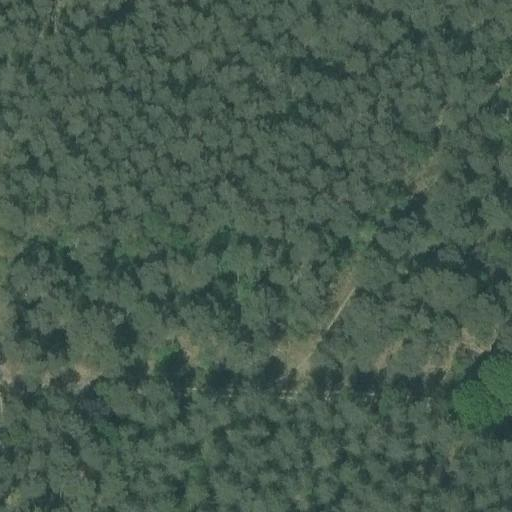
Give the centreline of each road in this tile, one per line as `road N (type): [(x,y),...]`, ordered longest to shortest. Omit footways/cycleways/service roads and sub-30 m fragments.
road 1 (track): [(0,394),(290,376),(511,412)]
road 2 (track): [(290,376),(511,70)]
